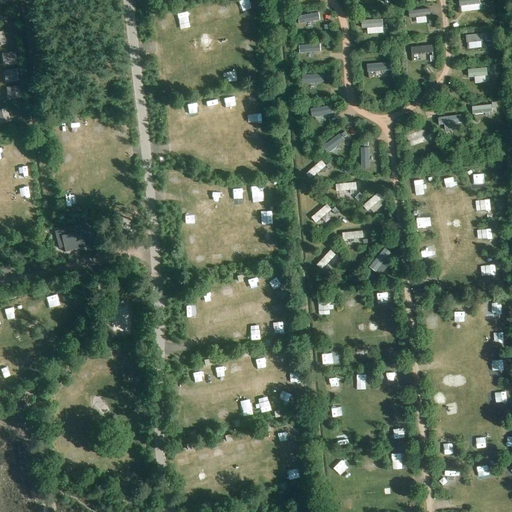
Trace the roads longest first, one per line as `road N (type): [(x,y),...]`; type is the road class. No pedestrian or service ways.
road 1 (track): [(430,511),(387,118),(369,116),(351,100),(343,29),(331,0)]
road 2 (track): [(0,400),(34,387),(77,346),(95,303),(95,261),(154,252)]
road 3 (track): [(387,118),(426,95),(445,70),(442,0)]
road 4 (track): [(34,387),(54,511)]
